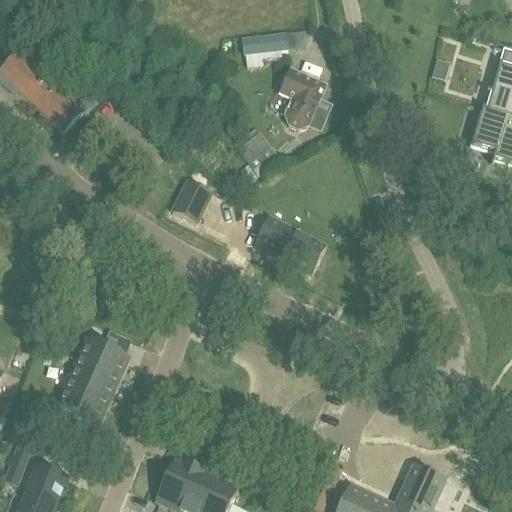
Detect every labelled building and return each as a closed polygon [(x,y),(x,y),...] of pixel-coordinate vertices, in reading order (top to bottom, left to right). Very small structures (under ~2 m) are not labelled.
[(244,60),(245,59),(281,55),(288,54),(285,38),(242,44),(244,60)] [(511,56),(502,54),(500,53),(499,54),(501,55),(504,56),(492,97),(490,96),(490,98),(492,98),(487,115),(484,114),(467,109),(467,110),(511,123),(511,56)] [(0,86),(8,94),(12,89),(63,137),(82,116),(17,55),(5,67),(1,63),(0,64),(0,86)] [(202,100),(210,89),(190,72),(181,82),(202,100)] [(298,134),(309,130),(326,91),(290,75),(279,98),(292,104),(284,119),(288,130),(298,134)] [(511,123),(467,110),(466,111),(479,115),(482,115),(472,150),(494,157),(494,159),(492,167),(493,167),(494,165),(511,170),(511,123)] [(187,186),(172,216),(196,228),(211,198),(187,186)] [(218,225),(203,216),(195,230),(211,239),(218,225)] [(254,250),(312,279),(326,251),(268,222),(254,250)] [(116,346),(137,354),(143,339),(122,331),(116,346)] [(98,429),(129,361),(87,342),(56,410),(98,429)] [(30,457),(17,452),(4,484),(17,489),(30,457)] [(181,468),(174,464),(155,506),(168,511),(228,511),(238,493),(202,477),(204,474),(183,464),(181,468)] [(17,511),(56,511),(68,483),(34,470),(17,511)] [(338,511),(431,511),(445,484),(413,470),(394,511),(349,490),(338,511)]
